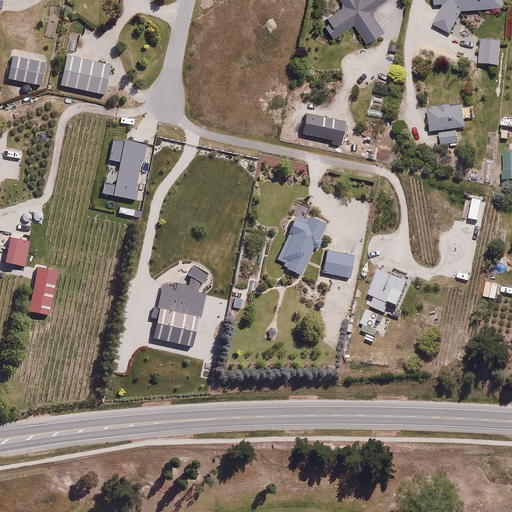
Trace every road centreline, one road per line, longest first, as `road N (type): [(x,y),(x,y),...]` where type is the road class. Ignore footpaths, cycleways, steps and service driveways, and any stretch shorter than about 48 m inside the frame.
road 1 (primary): [(0,442),(279,415),(511,421)]
road 2 (track): [(0,215),(34,202),(50,180),(65,116),(76,108),(136,111),(165,101)]
